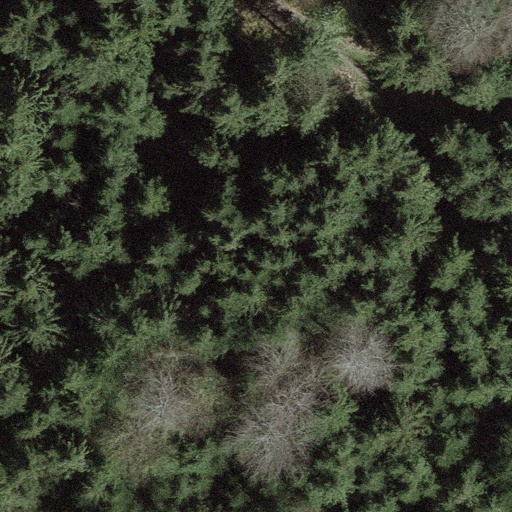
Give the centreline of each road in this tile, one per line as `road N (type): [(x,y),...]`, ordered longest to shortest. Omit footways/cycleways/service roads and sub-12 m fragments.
road 1 (track): [(511,100),(410,107),(326,40),(341,0)]
road 2 (track): [(410,107),(511,305)]
